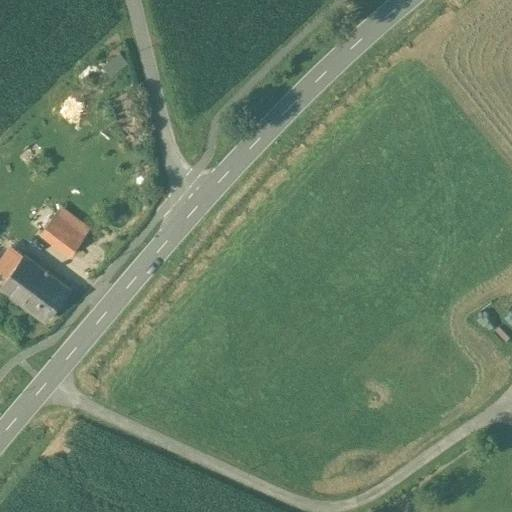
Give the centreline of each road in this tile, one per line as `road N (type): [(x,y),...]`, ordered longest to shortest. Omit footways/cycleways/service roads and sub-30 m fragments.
road 1 (tertiary): [(407,0),(341,55),(186,216)]
road 2 (tertiary): [(186,216),(0,439)]
road 3 (residential): [(186,216),(132,0)]
